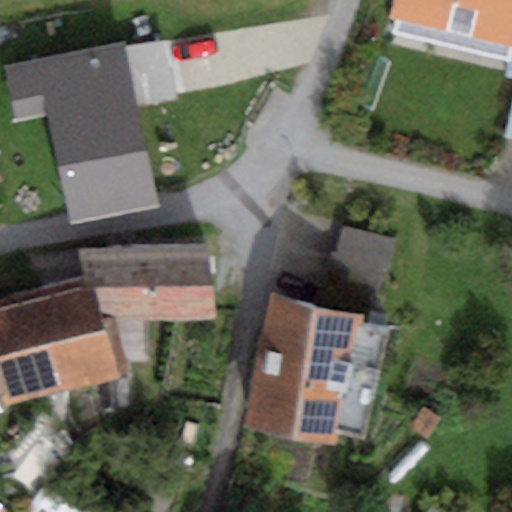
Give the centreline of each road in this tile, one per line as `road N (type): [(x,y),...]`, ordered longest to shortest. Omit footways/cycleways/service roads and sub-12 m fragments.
road 1 (residential): [(263,199),(233,405),(204,511)]
road 2 (residential): [(511,203),(284,153),(263,199)]
road 3 (residential): [(0,248),(230,195),(263,199)]
road 4 (track): [(284,153),(342,0)]
